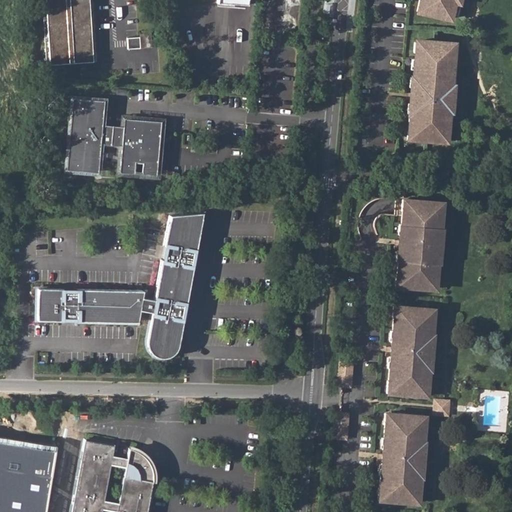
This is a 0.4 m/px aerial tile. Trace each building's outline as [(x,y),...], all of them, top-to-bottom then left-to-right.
[(44,0),(49,64),(93,61),(88,0),(44,0)] [(418,0),(416,11),(449,18),(453,1),(458,2),(458,0),(418,0)] [(141,32),(141,37),(142,47),(154,47),(153,32),(141,32)] [(141,37),(129,38),(130,48),(142,47),(141,37)] [(409,112),(407,132),(412,133),(412,138),(440,140),(441,135),(446,135),(448,115),(445,115),(446,110),(450,111),(452,85),(448,85),(448,80),(450,80),(451,67),(451,53),(450,54),(451,43),(439,42),(439,43),(430,42),(430,41),(417,40),(416,51),(415,51),(414,64),(413,64),(412,77),(415,78),(414,82),(411,82),(410,88),(411,88),(410,101),(409,101),(409,107),(412,108),(412,112),(409,112)] [(99,123),(101,100),(73,98),(67,166),(95,168),(97,143),(122,145),(120,169),(154,172),(158,121),(124,119),(124,125),(99,123)] [(163,150),(161,174),(192,176),(194,152),(163,150)] [(408,204),(402,204),(401,211),(402,211),(401,224),(403,224),(403,229),(400,229),(399,235),(400,235),(399,248),(398,248),(398,255),(401,255),(400,260),(398,260),(397,273),(396,273),(395,279),(402,280),(401,285),(429,288),(430,283),(436,283),(436,276),(435,276),(436,263),(437,253),(439,253),(440,237),(438,237),(439,227),(441,214),(442,207),(436,207),(436,201),(408,199),(408,204)] [(201,211),(168,214),(163,245),(164,246),(162,258),(160,258),(153,298),(140,296),(141,289),(75,288),(75,290),(62,289),(62,287),(35,287),(35,319),(62,319),(62,318),(74,318),(74,320),(136,321),(138,309),(150,311),(146,337),(145,339),(145,341),(145,342),(146,344),(146,346),(147,348),(148,350),(149,351),(151,353),(153,354),(155,355),(156,356),(157,356),(158,356),(160,356),(162,357),(163,356),(165,356),(167,355),(168,355),(170,354),(172,353),(173,351),(174,350),(175,348),(176,346),(177,345),(177,344),(182,317),(180,316),(182,304),(184,304),(192,264),(190,263),(192,251),(194,251),(201,211)] [(399,311),(393,310),(392,318),(393,317),(392,331),(394,331),(394,336),(391,336),(390,342),(391,342),(390,355),(389,355),(389,361),(392,362),(391,367),(389,366),(388,380),(387,380),(387,387),(393,387),(392,392),(420,395),(421,389),(427,390),(428,383),(427,383),(428,370),(427,369),(428,360),(430,360),(432,344),(429,344),(430,334),(431,334),(432,321),(433,321),(433,314),(427,314),(427,308),(399,306),(399,311)] [(351,360),(339,359),(336,384),(341,384),(349,385),(351,360)] [(448,400),(434,399),(433,412),(447,413),(448,400)] [(334,412),(332,437),(345,438),(347,413),(339,412),(334,412)] [(390,418),(384,418),(384,425),(383,438),(386,438),(385,443),(382,443),(382,449),(381,462),(380,462),(380,469),(383,469),(383,474),(380,474),(379,487),(378,487),(378,493),(384,494),(383,499),(411,502),(412,497),(418,497),(419,490),(418,490),(419,477),(418,477),(419,467),(422,467),(423,451),(420,451),(421,441),(422,441),(423,428),(424,428),(424,421),(418,421),(419,415),(391,413),(390,418)] [(0,434),(12,437),(15,422),(0,419),(0,434)] [(0,438),(0,511),(43,511),(54,447),(0,438)] [(138,452),(134,450),(130,448),(127,448),(125,458),(111,456),(113,445),(83,440),(69,511),(146,511),(151,482),(152,478),(151,472),(150,467),(148,463),(147,460),(145,457),(141,454),(138,452)]
